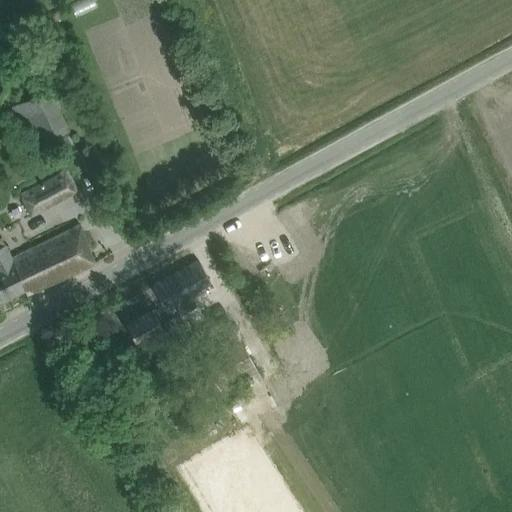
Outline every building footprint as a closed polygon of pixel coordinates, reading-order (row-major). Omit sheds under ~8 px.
[(31,147),(69,129),(50,88),(12,106),(31,147)] [(65,168),(20,191),(32,214),(76,191),(65,168)] [(0,300),(25,288),(27,293),(83,267),(94,262),(89,250),(91,249),(83,233),(78,223),(10,256),(1,236),(0,236),(0,300)] [(330,245),(282,271),(297,299),(303,296),(338,278),(346,292),(360,284),(352,270),(350,271),(345,274),(333,252),(330,245)] [(151,285),(161,302),(166,312),(203,292),(201,289),(211,284),(197,259),(151,285)] [(234,325),(224,307),(194,323),(203,341),(234,325)] [(125,324),(142,354),(154,347),(148,337),(163,329),(162,328),(152,310),(125,324)] [(154,376),(181,424),(248,387),(255,400),(270,392),(234,328),(163,366),(165,370),(154,376)]
